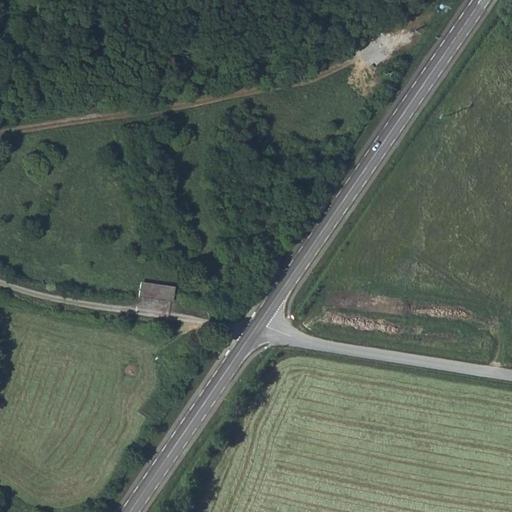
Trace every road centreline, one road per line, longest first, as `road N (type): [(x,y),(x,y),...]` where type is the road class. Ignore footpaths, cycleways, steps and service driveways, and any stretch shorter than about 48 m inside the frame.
road 1 (track): [(391,42),(318,74),(0,133)]
road 2 (secondary): [(257,326),(481,0)]
road 3 (track): [(257,326),(73,304),(0,283)]
road 4 (unclassified): [(257,326),(511,374)]
road 5 (secondary): [(129,511),(257,326)]
